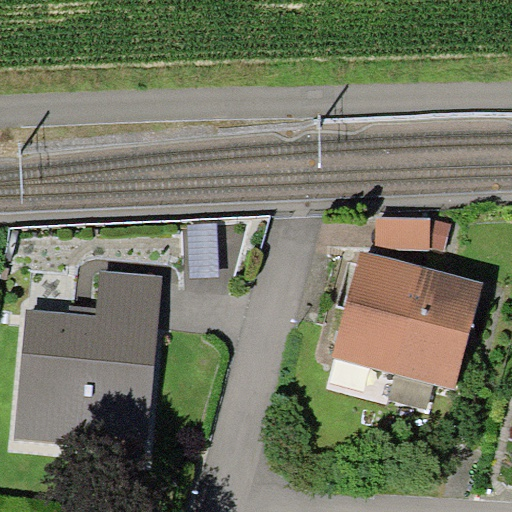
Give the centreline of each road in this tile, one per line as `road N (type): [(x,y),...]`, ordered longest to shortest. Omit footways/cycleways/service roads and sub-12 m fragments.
road 1 (residential): [(286,233),(220,501)]
road 2 (residential): [(220,501),(399,511)]
